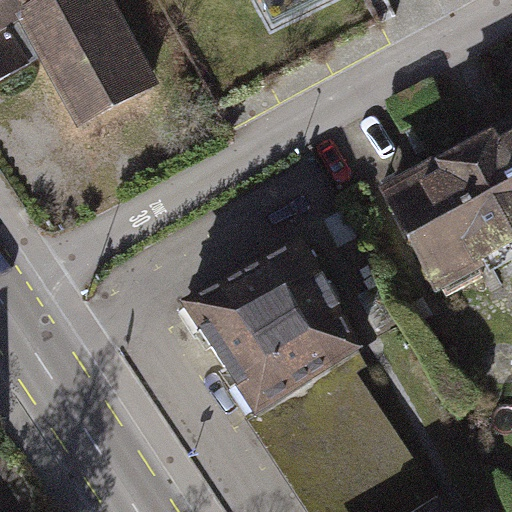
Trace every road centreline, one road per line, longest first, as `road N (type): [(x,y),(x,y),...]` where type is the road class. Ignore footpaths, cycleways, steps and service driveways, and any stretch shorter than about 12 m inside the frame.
road 1 (residential): [(0,288),(511,17)]
road 2 (primary): [(146,511),(0,312)]
